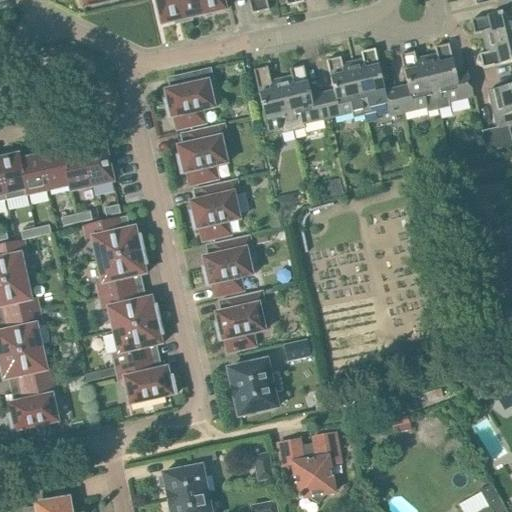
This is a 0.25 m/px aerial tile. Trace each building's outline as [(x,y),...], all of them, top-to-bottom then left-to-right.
[(118,0),(81,0),(84,8),(119,0),(118,0)] [(183,20),(178,0),(155,0),(161,25),(183,20)] [(178,0),(183,20),(204,15),(200,0),(178,0)] [(200,0),(204,15),(226,10),(223,0),(200,0)] [(270,0),(248,0),(252,14),(269,10),(267,1),(270,0)] [(484,43),(511,36),(511,0),(506,0),(499,2),(502,13),(472,20),(475,34),(486,32),(489,41),(484,42),(484,43)] [(511,36),(484,43),(484,44),(489,43),(491,52),(480,55),(483,69),(511,61),(511,36)] [(474,97),(468,72),(456,75),(449,45),(435,48),(438,60),(428,62),(427,57),(426,57),(439,110),(450,107),(449,103),(474,97)] [(402,114),(396,89),(385,91),(375,50),(361,53),(364,65),(354,67),(353,62),(352,62),(365,115),(376,113),(375,108),(387,105),(390,117),(402,114)] [(439,110),(426,57),(427,62),(417,64),(414,53),(400,56),(408,86),(396,89),(402,114),(426,108),(427,113),(439,110)] [(365,115),(352,62),(353,67),(343,69),(341,58),(326,61),(334,92),(322,94),(328,119),(352,113),(353,118),(365,115)] [(328,119),(322,94),(311,97),(304,66),(290,70),(292,81),(283,84),(282,79),(281,79),(293,132),(305,129),(304,125),(328,119)] [(293,132),(281,79),(282,84),(272,86),(268,68),(254,71),(268,133),(281,130),(282,135),(293,132)] [(167,101),(164,102),(168,120),(174,118),(177,131),(205,124),(202,112),(214,109),(208,81),(213,80),(211,69),(176,77),(178,88),(165,91),(167,101)] [(511,139),(509,128),(511,127),(511,85),(488,92),(497,128),(481,132),(486,153),(511,146),(511,139)] [(190,187),(218,180),(215,167),(227,164),(221,139),(226,137),(223,124),(188,132),(191,144),(178,147),(180,157),(177,157),(181,175),(187,174),(190,187)] [(92,188),(114,183),(106,148),(84,153),(92,188)] [(70,193),(71,193),(62,152),(40,157),(48,191),(69,187),(70,193)] [(92,188),(84,153),(64,157),(62,152),(71,193),(92,188)] [(48,191),(40,157),(20,161),(19,155),(18,156),(27,196),(48,191)] [(18,156),(0,159),(0,173),(6,201),(7,201),(27,197),(27,196),(18,156)] [(476,184),(486,224),(511,216),(511,196),(506,176),(476,184)] [(202,242),(231,236),(228,223),(240,220),(234,195),(239,193),(236,180),(201,188),(204,200),(190,203),(192,213),(190,213),(194,231),(199,230),(202,242)] [(344,195),(341,184),(326,188),(328,199),(344,195)] [(294,195),(275,200),(278,213),(297,209),(294,195)] [(121,214),(119,205),(104,209),(106,217),(121,214)] [(76,215),(78,224),(92,220),(90,212),(76,215)] [(63,227),(78,224),(76,215),(61,218),(63,227)] [(282,228),(280,218),(275,219),(271,223),(272,230),(282,228)] [(97,261),(143,251),(140,237),(137,237),(135,228),(122,231),(119,219),(83,227),(87,241),(92,239),(97,261)] [(35,229),(36,238),(51,234),(50,226),(35,229)] [(35,229),(20,232),(22,241),(23,241),(36,238),(35,229)] [(266,234),(254,237),(256,245),(268,243),(266,234)] [(215,298),(243,292),(240,279),(252,276),(246,250),(252,249),(249,236),(214,244),(216,256),(203,259),(205,268),(202,269),(206,287),(212,285),(215,298)] [(0,283),(26,278),(21,256),(26,255),(23,241),(22,241),(0,246),(0,283)] [(100,298),(135,290),(132,278),(146,275),(144,266),(146,265),(143,251),(97,261),(102,284),(97,285),(100,298)] [(3,320),(39,312),(36,299),(31,300),(26,278),(0,283),(0,308),(1,308),(3,320)] [(263,297),(274,295),(273,289),(261,292),(263,297)] [(113,332),(159,321),(156,307),(153,308),(151,298),(138,301),(135,290),(100,298),(103,311),(108,309),(113,332)] [(263,297),(261,292),(226,299),(229,311),(216,314),(218,324),(215,325),(219,342),(225,341),(228,354),(256,347),(253,334),(265,332),(259,306),(264,305),(263,297)] [(0,357),(42,348),(37,326),(42,325),(39,312),(3,320),(6,332),(0,333),(0,357)] [(116,368),(151,360),(149,348),(162,345),(160,336),(162,335),(159,321),(113,332),(118,354),(113,355),(116,368)] [(311,357),(307,339),(283,345),(287,362),(311,357)] [(19,390),(55,382),(52,369),(47,370),(42,348),(0,357),(0,372),(1,372),(3,382),(16,379),(19,390)] [(130,406),(170,396),(176,395),(172,378),(169,378),(167,369),(154,372),(151,360),(116,368),(119,381),(124,380),(130,406)] [(278,373),(269,375),(266,362),(228,370),(232,388),(231,388),(233,400),(235,399),(239,417),(277,408),(274,394),(283,392),(278,373)] [(12,433),(18,432),(18,431),(58,423),(52,396),(58,395),(55,382),(19,390),(21,402),(8,405),(10,414),(7,415),(12,433)] [(511,383),(494,393),(498,400),(511,393),(511,395),(511,383)] [(440,389),(426,394),(428,402),(443,397),(440,389)] [(280,469),(293,467),(294,473),(287,483),(298,490),(299,499),(309,498),(319,505),(325,495),(334,493),(330,466),(341,464),(336,434),(312,438),(314,448),(301,450),(299,439),(275,444),(280,469)] [(258,481),(267,480),(273,478),(270,455),(254,457),(258,481)] [(162,473),(157,474),(160,488),(165,487),(165,488),(164,488),(167,502),(207,494),(202,464),(162,472),(162,473)] [(504,511),(491,485),(480,491),(489,508),(482,511),(504,511)] [(347,504),(354,498),(347,489),(340,495),(347,504)] [(211,511),(207,494),(167,502),(169,511),(170,511),(169,511),(211,511)] [(69,511),(67,501),(65,501),(65,499),(54,501),(54,503),(37,506),(38,511),(69,511)] [(362,500),(352,510),(353,511),(373,511),(374,511),(362,500)] [(279,511),(277,501),(250,506),(250,511),(279,511)]
